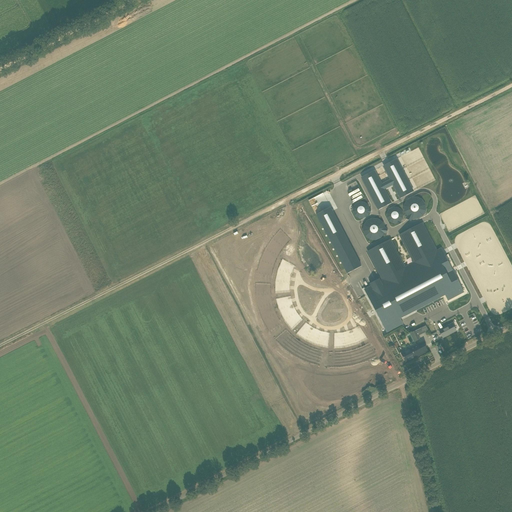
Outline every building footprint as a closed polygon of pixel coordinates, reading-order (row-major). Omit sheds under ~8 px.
[(413,192),(396,159),(384,166),(401,198),(413,192)] [(391,203),(374,171),(362,177),(379,210),(391,203)] [(361,266),(330,207),(316,215),(346,273),(361,266)] [(386,237),(365,248),(380,276),(377,278),(377,277),(367,282),(367,283),(361,286),(364,291),(384,329),(387,335),(402,326),(400,321),(445,298),(447,303),(463,295),(438,246),(433,248),(418,220),(397,231),(411,260),(401,265),(386,237)] [(482,323),(476,308),(462,314),(468,329),(482,323)] [(452,324),(439,331),(443,338),(456,331),(452,324)] [(418,335),(428,331),(425,325),(409,333),(413,342),(420,339),(418,335)] [(442,338),(446,348),(458,343),(454,333),(442,338)] [(406,347),(407,350),(401,353),(406,363),(428,351),(423,342),(411,348),(410,346),(408,345),(406,346),(406,347)] [(437,351),(438,351),(440,355),(445,353),(440,344),(434,347),(437,351)]
